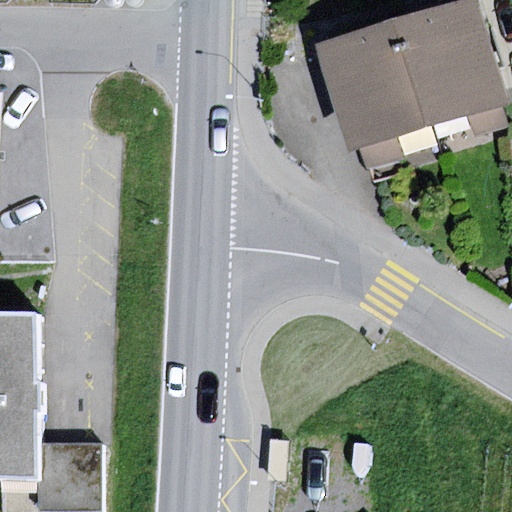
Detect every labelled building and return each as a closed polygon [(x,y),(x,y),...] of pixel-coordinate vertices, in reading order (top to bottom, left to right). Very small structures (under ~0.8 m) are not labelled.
[(476,0),(459,0),(395,20),(429,128),(509,103),(476,0)] [(395,20),(316,45),(349,153),(429,128),(395,20)] [(0,262),(26,262),(18,221),(0,220),(0,262)] [(41,317),(0,317),(0,477),(41,477),(42,445),(41,317)] [(290,442),(271,441),(269,482),(287,483),(290,442)] [(103,445),(42,445),(41,477),(41,510),(102,511),(103,445)]
